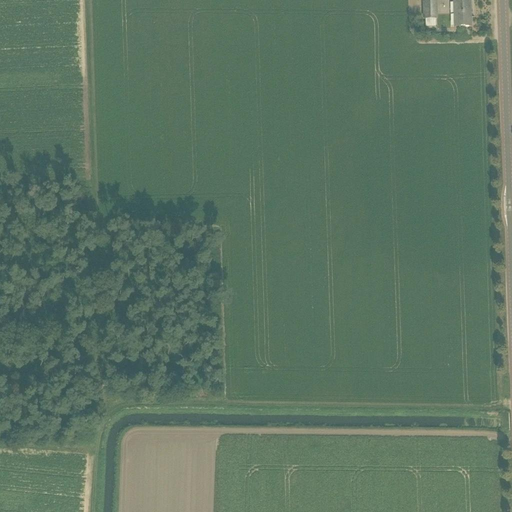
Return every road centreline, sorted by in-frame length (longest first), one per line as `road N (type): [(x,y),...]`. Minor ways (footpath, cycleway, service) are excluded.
road 1 (track): [(86,0),(101,423),(94,511)]
road 2 (tertiary): [(511,278),(501,0)]
